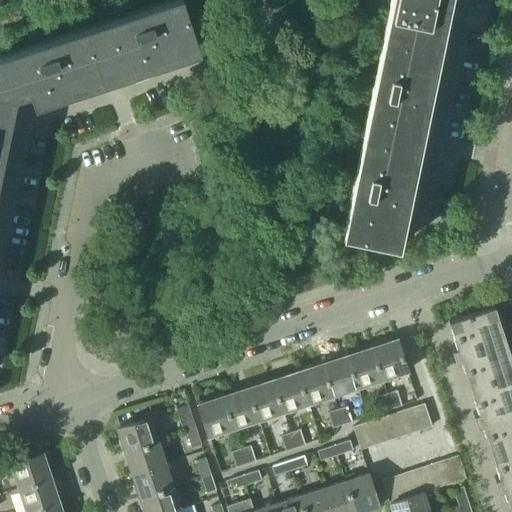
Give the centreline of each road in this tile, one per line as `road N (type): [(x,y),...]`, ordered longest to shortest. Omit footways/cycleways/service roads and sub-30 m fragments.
road 1 (residential): [(74,400),(511,258)]
road 2 (residential): [(74,400),(55,347),(85,187),(175,154)]
